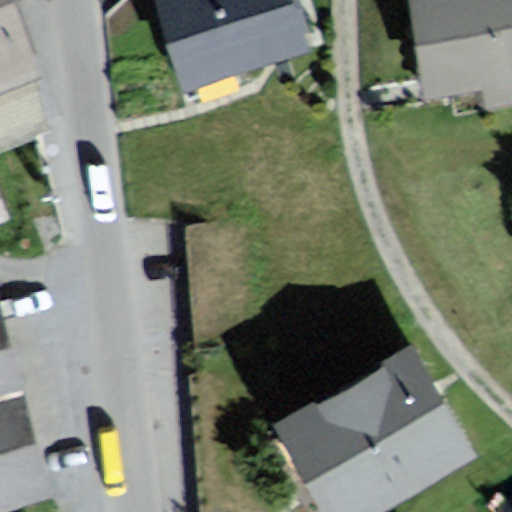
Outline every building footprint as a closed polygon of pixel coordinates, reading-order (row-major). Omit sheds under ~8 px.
[(0,0),(0,103),(64,83),(36,0),(0,0)] [(313,0),(176,0),(199,85),(327,52),(313,0)] [(511,0),(436,0),(447,91),(498,86),(501,108),(511,106),(511,0)] [(47,393),(21,289),(0,293),(0,508),(88,486),(64,388),(47,393)] [(400,511),(503,453),(437,340),(301,418),(355,511),(400,511)]
